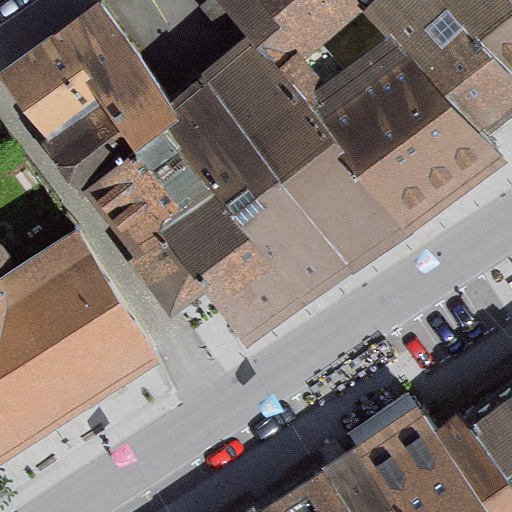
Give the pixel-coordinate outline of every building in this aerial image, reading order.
[(169,111),(85,0),(82,0),(0,61),(0,97),(29,136),(117,253),(148,230),(200,191),(150,125),(169,111)] [(206,0),(231,32),(258,65),(281,47),(295,64),(358,14),(348,2),(346,0),(206,0)] [(511,0),(350,0),(348,2),(358,14),(371,30),(458,128),(511,81),(511,0)] [(458,128),(371,30),(306,77),(289,88),(390,229),(485,153),(458,128)] [(258,65),(231,32),(161,92),(169,111),(150,125),(200,191),(148,230),(195,292),(236,343),(390,229),(289,88),(306,77),(295,64),(281,47),(258,65)] [(61,224),(0,263),(0,432),(74,384),(139,342),(61,224)] [(148,230),(117,253),(164,316),(195,292),(148,230)] [(511,370),(449,419),(511,501),(511,370)] [(511,511),(511,501),(449,419),(424,435),(397,399),(240,511),(511,511)] [(240,511),(234,503),(222,511),(240,511)]
